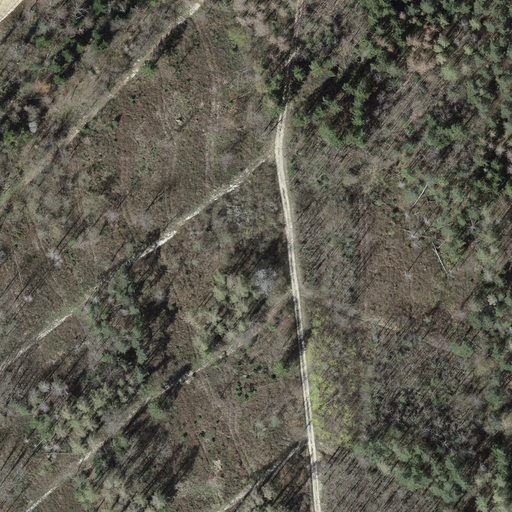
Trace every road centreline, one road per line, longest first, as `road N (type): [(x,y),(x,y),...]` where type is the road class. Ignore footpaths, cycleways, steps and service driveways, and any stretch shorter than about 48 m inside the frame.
road 1 (track): [(299,0),(281,151),(315,511)]
road 2 (track): [(0,368),(281,151)]
road 3 (track): [(28,511),(131,417),(297,301)]
road 4 (track): [(0,212),(203,0)]
